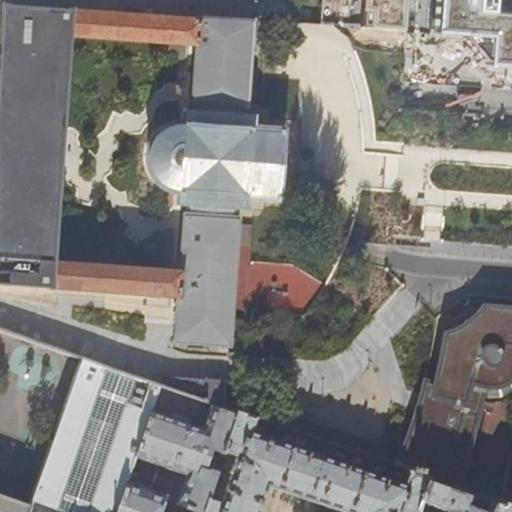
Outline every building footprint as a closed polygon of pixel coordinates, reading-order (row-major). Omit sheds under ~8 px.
[(511,0),(382,0),(380,30),(385,30),(405,31),(434,33),(463,36),(463,37),(481,62),(484,62),(484,65),(511,67),(511,0)] [(65,10),(6,6),(6,4),(1,4),(0,9),(1,9),(0,31),(0,283),(46,287),(45,289),(52,289),(52,287),(53,282),(51,282),(53,262),(59,164),(60,154),(62,127),(68,38),(69,15),(72,15),(72,11),(72,8),(65,8),(65,10)] [(209,20),(242,22),(243,7),(210,5),(209,20)] [(69,15),(68,38),(179,45),(186,46),(195,46),(197,19),(188,19),(72,11),(72,15),(69,15)] [(196,110),(196,115),(244,118),(251,23),(242,22),(209,20),(197,19),(195,46),(191,103),(197,104),(196,110)] [(170,190),(178,193),(178,202),(190,203),(238,206),(245,207),(246,197),(276,198),(278,176),(279,176),(280,149),(279,149),(280,131),(250,129),(250,119),(244,118),(196,115),(183,115),(183,126),(176,127),(168,129),(163,132),(158,136),(154,141),(151,147),(149,153),(149,164),(151,171),(154,178),(159,183),(164,187),(170,190)] [(189,215),(183,215),(179,271),(177,297),(175,326),(174,342),(228,345),(238,206),(190,203),(189,215)] [(314,221),(303,268),(329,274),(339,227),(314,221)] [(167,296),(177,297),(179,271),(169,270),(162,270),(53,262),(51,282),(53,282),(52,287),(92,290),(167,296)] [(318,278),(280,264),(267,298),(305,313),(318,278)] [(395,465),(426,476),(460,487),(468,454),(453,451),(463,414),(477,417),(482,397),(499,397),(511,390),(511,307),(481,304),(479,308),(475,313),(471,317),(466,321),(462,324),(455,327),(449,330),(443,331),(433,382),(423,380),(419,394),(416,404),(414,411),(407,432),(395,465)] [(79,365),(29,504),(27,511),(26,511),(113,511),(129,472),(160,385),(82,359),(79,365)] [(160,378),(160,385),(224,407),(226,382),(172,378),(160,378)] [(236,411),(224,407),(160,385),(129,472),(113,511),(159,511),(165,497),(149,492),(158,466),(186,476),(177,503),(178,504),(183,506),(201,511),(236,411)] [(414,511),(426,476),(395,465),(376,459),(279,426),(236,411),(201,511),(202,511),(257,511),(266,484),(346,511),(414,511)] [(511,452),(501,501),(504,502),(511,504),(511,452)] [(511,511),(511,504),(504,502),(498,506),(490,503),(492,498),(460,487),(426,476),(414,511),(511,511)] [(0,493),(0,511),(26,511),(27,511),(29,504),(0,493)]
